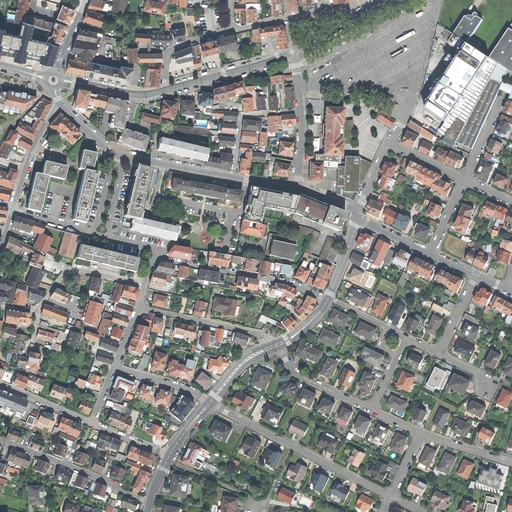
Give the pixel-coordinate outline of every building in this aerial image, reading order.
[(30,0),(18,0),(16,11),(14,19),(22,21),(25,21),(26,15),(30,0)] [(88,7),(102,9),(104,3),(105,1),(99,0),(90,0),(90,3),(88,7)] [(113,0),(113,5),(112,11),(123,12),(125,0),(113,0)] [(145,2),(143,10),(163,14),(165,3),(153,1),(148,0),(147,0),(147,2),(145,2)] [(272,3),(273,16),(276,15),(279,15),(278,8),(281,8),(280,2),(280,0),(271,0),(272,3)] [(296,0),(283,0),(286,14),(291,13),(298,11),(296,0)] [(311,9),(309,0),(301,0),(303,10),(307,9),(311,9)] [(241,23),(246,22),(245,4),(234,4),(234,8),(234,12),(240,12),(241,23)] [(363,5),(348,11),(350,15),(365,9),(363,5)] [(74,10),(63,6),(58,17),(69,22),(71,16),(74,10)] [(187,16),(195,15),(194,7),(186,7),(185,7),(187,16)] [(85,14),(83,20),(100,26),(104,14),(87,8),(85,14)] [(256,20),(255,8),(246,9),(247,22),(251,21),(256,20)] [(5,18),(14,19),(16,11),(8,9),(5,18)] [(406,19),(409,11),(400,9),(398,17),(406,19)] [(465,16),(454,34),(464,41),(467,43),(468,43),(471,37),(483,19),(478,16),(478,15),(478,14),(478,13),(477,13),(476,12),(475,12),(474,13),(473,14),(473,15),(473,16),(474,16),(474,17),(472,20),(465,16)] [(33,25),(50,30),(52,23),(43,20),(35,17),(26,15),(25,21),(34,24),(33,25)] [(5,30),(0,28),(0,55),(22,58),(32,60),(52,64),(56,53),(59,45),(46,41),(46,42),(30,38),(33,25),(34,24),(22,21),(19,36),(5,32),(5,30)] [(46,41),(59,45),(63,36),(67,26),(55,21),(53,25),(55,26),(54,30),(53,29),(52,33),(51,36),(49,36),(46,41)] [(498,63),(456,142),(472,149),(500,89),(503,82),(509,70),(511,72),(511,24),(490,58),(498,63)] [(259,28),(260,36),(277,33),(279,48),(287,47),(284,27),(282,25),(269,26),(259,28)] [(437,29),(442,33),(445,29),(438,25),(437,29)] [(95,42),(97,32),(80,28),(78,33),(76,38),(95,42)] [(173,34),(174,41),(179,40),(185,39),(182,28),(177,29),(176,30),(172,30),(173,34)] [(251,41),(260,40),(260,36),(259,28),(255,29),(252,30),(253,37),(251,41)] [(452,52),(456,54),(464,41),(454,34),(447,30),(442,36),(449,41),(447,43),(455,48),(452,52)] [(152,34),(150,34),(150,41),(150,43),(152,43),(162,43),(171,44),(171,35),(162,35),(152,34)] [(234,34),(217,39),(219,51),(220,50),(220,51),(229,49),(237,47),(234,34)] [(117,39),(106,37),(105,43),(106,44),(112,45),(116,45),(117,39)] [(471,37),(468,43),(478,49),(481,44),(471,37)] [(77,59),(91,60),(92,54),(95,54),(96,47),(94,47),(94,42),(76,39),(72,48),(71,52),(78,53),(77,59)] [(200,44),(202,55),(219,51),(217,39),(208,42),(200,44)] [(387,70),(413,56),(405,41),(379,55),(387,70)] [(478,50),(467,43),(464,41),(456,54),(437,82),(437,83),(436,83),(436,84),(436,85),(437,86),(438,86),(439,86),(439,85),(439,84),(440,85),(435,93),(433,92),(434,92),(434,91),(435,91),(435,90),(435,89),(434,89),(434,88),(433,89),(432,89),(432,90),(432,91),(433,91),(432,91),(427,99),(430,101),(425,108),(446,122),(489,57),(478,50)] [(198,45),(191,47),(192,59),(192,62),(193,66),(193,68),(193,69),(197,68),(196,66),(198,66),(201,65),(200,58),(199,58),(198,45)] [(178,62),(192,59),(190,47),(182,50),(175,53),(178,62)] [(315,51),(318,61),(331,57),(328,47),(315,51)] [(129,60),(136,60),(136,54),(136,52),(136,48),(128,48),(128,56),(129,60)] [(147,61),(161,61),(161,57),(162,53),(139,54),(139,62),(147,62),(147,61)] [(360,64),(365,73),(380,66),(375,57),(360,64)] [(490,58),(489,57),(446,122),(439,131),(446,136),(443,141),(453,148),(454,147),(456,142),(498,63),(490,58)] [(76,73),(84,74),(87,63),(81,61),(77,61),(69,59),(66,71),(76,73)] [(123,83),(130,85),(134,68),(121,66),(120,68),(87,61),(87,63),(84,74),(84,75),(89,76),(96,77),(119,82),(123,83)] [(154,86),(159,86),(161,66),(154,65),(147,64),(147,70),(148,70),(152,70),(150,85),(154,86)] [(322,64),(321,80),(354,81),(354,75),(350,75),(350,65),(322,64)] [(368,75),(371,80),(379,76),(377,71),(368,75)] [(283,80),(284,80),(284,76),(274,76),(275,85),(279,84),(281,84),(283,84),(283,80)] [(237,83),(231,85),(233,95),(237,94),(244,93),(241,82),(240,82),(238,82),(237,83)] [(511,85),(503,82),(500,89),(511,94),(511,93),(511,85)] [(183,86),(185,93),(190,91),(190,89),(196,87),(194,83),(183,86)] [(212,94),(211,103),(234,97),(233,95),(231,85),(221,88),(213,90),(212,94)] [(290,100),(294,100),(293,87),(284,88),(286,101),(290,100)] [(77,110),(80,113),(84,110),(85,106),(87,93),(77,91),(77,95),(74,108),(77,110)] [(0,109),(21,113),(36,98),(19,94),(7,92),(7,93),(1,92),(0,94),(0,109)] [(97,95),(87,93),(85,106),(90,107),(90,106),(94,107),(94,106),(97,95)] [(198,105),(211,106),(211,103),(212,94),(206,93),(201,93),(201,95),(199,95),(198,105)] [(102,96),(97,95),(94,106),(105,109),(107,98),(102,96)] [(268,97),(269,110),(272,110),(277,109),(277,105),(276,101),(276,96),(270,96),(268,96),(268,97)] [(263,97),(256,98),(257,111),(261,111),(265,110),(265,105),(266,105),(266,103),(264,103),(264,97),(263,97)] [(105,109),(104,110),(114,112),(113,114),(112,114),(109,126),(117,128),(117,129),(118,131),(121,132),(118,139),(122,141),(121,144),(144,152),(148,137),(123,128),(125,117),(128,105),(124,104),(125,101),(107,98),(105,109)] [(243,98),(244,112),(248,112),(253,111),(253,106),(254,106),(253,103),(252,104),(252,98),(243,98)] [(29,113),(35,116),(34,117),(37,118),(43,121),(47,112),(52,104),(43,99),(29,113)] [(163,101),(160,117),(174,119),(174,114),(175,112),(176,103),(169,102),(163,101)] [(182,104),(181,114),(193,115),(193,103),(190,102),(188,102),(182,102),(182,104)] [(325,108),(323,155),(341,155),(341,143),(341,142),(339,142),(339,138),(337,138),(337,126),(340,126),(340,125),(340,122),(342,122),(342,121),(343,108),(325,108)] [(376,117),(392,127),(395,122),(389,118),(390,116),(380,110),(376,117)] [(237,113),(224,112),(223,117),(223,120),(228,121),(231,121),(236,121),(237,116),(237,113)] [(142,114),(141,120),(159,124),(160,118),(148,115),(148,114),(145,113),(143,113),(142,114)] [(57,133),(68,122),(60,114),(55,120),(49,126),(57,133)] [(281,116),(281,125),(287,125),(290,124),(295,124),(294,119),(294,115),(281,116)] [(268,132),(276,132),(276,116),(271,117),(268,117),(268,123),(268,132)] [(33,141),(43,122),(43,121),(37,118),(36,120),(31,129),(29,128),(24,136),(33,141)] [(242,129),(260,131),(260,126),(261,122),(258,122),(252,121),(249,121),(243,120),(242,129)] [(421,132),(423,128),(411,120),(408,125),(421,133),(421,132)] [(499,125),(497,131),(506,135),(508,130),(509,131),(511,128),(509,127),(510,124),(506,122),(501,120),(499,125)] [(339,142),(341,142),(341,143),(349,143),(350,121),(342,121),(342,122),(340,122),(340,125),(342,125),(342,139),(341,138),(339,138),(339,142)] [(61,134),(72,144),(79,137),(77,135),(80,132),(68,122),(57,133),(60,136),(61,134)] [(24,136),(29,128),(19,123),(15,131),(24,136)] [(222,124),(221,132),(235,134),(235,130),(236,125),(222,124)] [(169,125),(168,132),(188,133),(209,135),(209,130),(210,129),(189,126),(169,125)] [(432,140),(435,136),(423,128),(421,132),(427,137),(432,140)] [(17,135),(18,134),(10,130),(3,142),(12,146),(14,143),(17,135)] [(241,140),(254,142),(256,133),(242,131),(241,136),(241,140)] [(265,147),(265,142),(266,139),(266,133),(263,133),(260,132),(258,146),(265,147)] [(405,139),(403,144),(413,149),(419,137),(409,132),(407,136),(406,136),(405,137),(404,139),(405,139)] [(219,136),(218,145),(233,146),(233,142),(234,138),(219,136)] [(493,140),(502,144),(505,145),(507,142),(494,136),(493,140)] [(17,144),(28,150),(30,146),(32,143),(21,137),(17,144)] [(181,155),(183,144),(160,139),(157,150),(168,152),(181,155)] [(502,144),(493,140),(490,144),(488,149),(498,154),(502,144)] [(60,142),(55,147),(61,152),(66,147),(60,142)] [(279,142),(278,155),(286,156),(286,154),(291,154),(292,149),(293,144),(279,142)] [(424,142),(419,152),(424,154),(429,156),(431,151),(434,147),(424,142)] [(205,161),(207,150),(183,144),(181,155),(192,158),(205,161)] [(10,150),(2,145),(0,148),(0,158),(5,159),(10,150)] [(437,155),(435,159),(440,161),(445,164),(446,162),(450,154),(439,148),(436,154),(437,155)] [(79,163),(78,168),(84,170),(91,171),(94,163),(96,153),(83,150),(80,159),(79,159),(79,163)] [(243,157),(243,159),(249,160),(250,155),(250,154),(249,154),(249,152),(251,153),(251,152),(246,151),(245,157),(243,157)] [(450,154),(446,162),(449,164),(451,165),(452,166),(454,167),(455,167),(456,165),(459,167),(464,158),(451,152),(450,154)] [(487,152),(484,157),(491,161),(493,156),(487,152)] [(232,155),(221,153),(220,159),(218,169),(224,170),(229,171),(232,155)] [(251,153),(250,161),(256,162),(264,163),(264,159),(265,154),(251,153)] [(315,161),(314,163),(322,163),(322,168),(337,169),(337,166),(340,166),(340,162),(341,155),(323,155),(315,154),(314,161),(315,161)] [(359,157),(344,156),(344,162),(340,162),(340,166),(337,166),(337,169),(336,195),(349,199),(353,192),(358,193),(358,183),(361,185),(372,164),(359,158),(359,157)] [(207,157),(206,166),(211,167),(218,169),(220,159),(207,157)] [(280,176),(288,177),(290,166),(292,166),(293,161),(270,157),(269,160),(269,162),(275,163),(273,175),(280,176)] [(240,165),(239,172),(247,174),(249,160),(243,159),(241,159),(240,165)] [(44,161),(41,175),(48,176),(63,180),(67,167),(57,164),(56,163),(54,163),(54,164),(44,161)] [(310,162),(309,181),(322,182),(322,168),(322,163),(314,163),(310,162)] [(384,168),(381,174),(384,175),(393,179),(394,176),(395,176),(396,173),(395,173),(398,166),(389,162),(389,164),(386,163),(384,168)] [(412,162),(407,172),(418,177),(423,167),(417,164),(412,162)] [(482,162),(476,175),(480,176),(482,177),(482,178),(486,179),(489,174),(491,171),(490,171),(492,167),(482,162)] [(137,166),(125,216),(134,218),(138,219),(141,207),(142,207),(143,205),(143,203),(142,203),(146,185),(147,185),(148,183),(148,182),(147,181),(150,169),(137,166)] [(431,171),(423,167),(418,177),(417,179),(433,187),(439,175),(431,171)] [(0,185),(12,189),(15,181),(18,171),(10,169),(8,174),(0,171),(0,185)] [(78,194),(91,198),(94,186),(97,173),(91,171),(84,170),(81,182),(80,182),(79,186),(80,186),(78,194)] [(194,193),(196,183),(179,180),(180,174),(169,172),(168,180),(173,181),(171,189),(179,190),(194,193)] [(32,186),(30,193),(43,196),(48,176),(41,175),(35,173),(33,182),(32,182),(31,183),(31,185),(32,186)] [(379,186),(390,191),(395,180),(393,179),(384,175),(382,180),(381,180),(380,181),(380,182),(380,184),(379,186)] [(400,175),(397,181),(403,184),(406,178),(400,175)] [(442,176),(439,175),(433,187),(431,191),(441,196),(442,194),(447,197),(450,189),(448,188),(450,184),(445,182),(444,181),(441,180),(442,176)] [(498,175),(494,185),(496,186),(498,187),(499,186),(504,188),(508,180),(498,175)] [(216,197),(228,200),(239,202),(241,192),(196,183),(194,193),(194,194),(204,196),(204,195),(205,195),(207,196),(216,198),(216,197)] [(251,187),(243,221),(257,223),(262,205),(294,211),(298,197),(286,194),(284,194),(283,194),(280,193),(265,190),(251,187)] [(0,198),(8,200),(9,196),(10,191),(3,190),(0,189),(0,198)] [(28,200),(26,209),(39,212),(43,196),(30,193),(29,196),(28,196),(28,198),(28,199),(28,200)] [(88,210),(91,198),(78,194),(76,204),(75,203),(74,207),(75,207),(72,220),(85,223),(88,210)] [(294,211),(293,213),(302,216),(301,217),(337,231),(342,221),(345,213),(321,203),(299,195),(294,211)] [(368,212),(368,213),(371,214),(379,218),(385,206),(380,204),(381,203),(379,202),(376,201),(376,202),(374,201),(372,201),(370,204),(369,206),(369,207),(370,208),(370,210),(369,210),(368,212)] [(483,212),(493,216),(498,207),(494,205),(492,204),(492,203),(490,202),(489,202),(489,203),(488,202),(486,205),(485,208),(483,212)] [(433,203),(427,215),(434,217),(434,216),(438,217),(439,217),(440,217),(441,214),(441,213),(440,213),(442,211),(443,207),(439,205),(433,203)] [(474,210),(464,205),(463,205),(461,209),(462,209),(461,212),(459,215),(469,220),(474,210)] [(498,207),(493,216),(503,220),(508,210),(503,208),(498,205),(498,207)] [(394,225),(399,215),(388,209),(384,217),(385,218),(384,220),(388,222),(394,225)] [(400,214),(399,215),(394,225),(398,227),(399,227),(398,227),(399,228),(400,229),(401,230),(403,229),(405,230),(411,219),(400,214)] [(468,228),(472,221),(469,220),(459,215),(458,218),(456,221),(455,222),(454,224),(454,226),(454,227),(456,228),(459,229),(458,231),(458,232),(465,235),(466,232),(468,228)] [(13,222),(12,227),(29,232),(30,229),(32,222),(15,217),(13,222)] [(153,234),(155,223),(138,219),(134,218),(131,229),(141,231),(153,234)] [(32,222),(30,229),(42,234),(52,239),(56,229),(33,221),(32,222)] [(241,226),(240,233),(261,238),(264,225),(256,224),(255,229),(250,228),(251,223),(243,221),(241,226)] [(177,228),(155,223),(153,234),(164,236),(174,239),(177,228)] [(416,235),(426,239),(428,234),(430,230),(417,223),(414,229),(418,231),(416,235)] [(312,236),(314,231),(310,229),(291,224),(289,231),(312,236)] [(304,252),(310,255),(320,234),(314,231),(312,236),(304,252)] [(65,232),(58,254),(71,258),(78,236),(65,232)] [(42,234),(35,248),(41,251),(45,253),(48,247),(52,239),(42,234)] [(269,234),(265,254),(292,260),(293,255),(294,256),(294,254),(295,254),(296,253),(295,253),(295,251),(293,251),(294,247),(295,247),(296,240),(269,234)] [(360,239),(357,245),(368,250),(373,237),(369,235),(366,234),(366,236),(362,234),(360,239)] [(5,249),(17,254),(19,250),(20,248),(22,243),(9,237),(7,243),(5,249)] [(334,240),(328,237),(319,258),(325,261),(331,246),(334,240)] [(380,240),(369,262),(381,267),(384,261),(390,249),(391,246),(385,243),(380,240)] [(501,251),(511,253),(511,250),(511,242),(504,240),(503,243),(502,242),(501,247),(502,247),(501,251)] [(474,253),(479,255),(480,252),(481,251),(484,245),(477,242),(474,249),(476,250),(474,253)] [(29,250),(31,247),(22,243),(20,248),(23,249),(22,250),(28,253),(29,250)] [(80,245),(77,258),(135,272),(138,259),(125,256),(121,255),(96,248),(92,247),(80,245)] [(167,253),(168,256),(188,260),(190,249),(173,246),(170,250),(167,253)] [(331,246),(325,261),(333,263),(339,249),(331,246)] [(56,251),(48,247),(45,253),(46,253),(53,257),(56,251)] [(394,251),(390,249),(384,261),(387,263),(389,263),(394,251)] [(398,254),(394,263),(398,265),(398,264),(406,267),(411,255),(407,253),(408,253),(405,252),(402,250),(400,255),(398,254)] [(503,263),(508,264),(511,253),(501,251),(500,250),(497,261),(503,263)] [(474,265),(479,255),(474,253),(470,251),(465,260),(469,262),(474,265)] [(209,252),(207,263),(216,265),(226,266),(228,255),(209,252)] [(33,254),(29,264),(40,269),(44,258),(39,256),(33,254)] [(357,265),(361,267),(364,260),(361,259),(361,257),(354,254),(350,262),(357,265)] [(483,257),(479,255),(474,265),(479,267),(484,270),(489,260),(483,257)] [(232,256),(231,262),(240,264),(240,260),(241,257),(232,256)] [(420,273),(425,262),(420,259),(416,257),(414,261),(412,260),(409,267),(413,269),(420,273)] [(245,261),(244,271),(248,271),(253,272),(255,263),(255,260),(246,258),(245,261)] [(363,268),(366,269),(369,263),(364,260),(361,267),(363,268)] [(267,275),(268,271),(269,271),(270,269),(271,263),(260,261),(259,264),(258,273),(262,274),(267,275)] [(158,266),(155,271),(172,274),(174,265),(160,262),(158,266)] [(420,274),(432,279),(434,273),(436,271),(433,270),(435,267),(431,264),(425,262),(420,273),(420,274)] [(287,275),(289,266),(281,264),(279,271),(279,273),(283,274),(287,275)] [(317,274),(327,278),(329,273),(331,269),(321,264),(319,264),(318,266),(320,267),(317,274)] [(353,272),(351,278),(355,280),(354,281),(357,282),(357,281),(360,283),(364,273),(361,272),(363,268),(361,267),(357,265),(353,272)] [(187,276),(189,268),(180,266),(177,278),(186,280),(187,276)] [(304,268),(300,266),(299,266),(294,277),(299,279),(304,282),(309,271),(304,268)] [(30,275),(41,280),(44,271),(33,267),(32,271),(30,275)] [(490,268),(487,273),(493,276),(496,271),(490,268)] [(199,276),(198,280),(203,281),(207,282),(209,272),(204,271),(200,270),(199,276)] [(448,285),(452,275),(447,272),(442,270),(441,272),(440,271),(436,280),(447,285),(448,285)] [(151,277),(150,283),(163,286),(164,281),(165,275),(153,272),(151,277)] [(210,272),(208,281),(217,283),(218,279),(219,273),(214,273),(210,272)] [(407,274),(403,272),(397,285),(403,288),(406,281),(404,280),(407,274)] [(317,274),(312,285),(323,289),(325,283),(327,278),(317,274)] [(26,286),(30,287),(33,288),(36,289),(40,282),(41,280),(30,275),(27,280),(25,286),(26,286)] [(458,277),(452,275),(448,285),(451,286),(450,289),(457,293),(463,280),(458,277)] [(245,288),(247,279),(242,278),(237,277),(236,287),(245,288)] [(92,295),(93,294),(93,292),(98,293),(101,280),(96,279),(92,278),(88,294),(92,295)] [(0,288),(7,291),(10,282),(0,279),(0,288)] [(254,290),(255,290),(257,280),(252,280),(247,279),(245,288),(254,290)] [(7,291),(15,292),(16,288),(17,283),(10,281),(10,282),(7,291)] [(50,287),(40,282),(36,289),(46,292),(50,287)] [(116,287),(112,297),(119,299),(120,296),(124,286),(120,284),(117,283),(116,287)] [(270,294),(281,296),(282,294),(287,286),(280,285),(275,284),(274,288),(271,287),(271,288),(270,291),(270,294)] [(131,288),(124,286),(120,296),(128,298),(136,300),(138,292),(137,289),(131,288)] [(291,288),(287,286),(282,294),(284,295),(292,299),(293,297),(294,295),(296,291),(291,288)] [(26,298),(39,302),(42,297),(45,293),(32,289),(33,288),(30,287),(27,297),(26,298)] [(23,296),(24,291),(16,288),(15,292),(14,295),(22,298),(23,296)] [(53,293),(50,297),(57,301),(57,300),(64,303),(66,299),(68,295),(61,292),(61,290),(57,288),(53,293)] [(483,304),(487,306),(493,295),(487,292),(487,291),(486,290),(485,290),(484,289),(483,289),(483,290),(482,290),(480,289),(478,293),(475,300),(477,301),(477,302),(483,305),(483,304)] [(353,290),(349,298),(356,301),(355,303),(357,304),(363,307),(368,297),(360,293),(361,291),(358,290),(358,292),(353,290)] [(7,291),(5,295),(3,302),(12,304),(14,295),(15,292),(7,291)] [(68,295),(66,299),(80,304),(81,302),(82,298),(68,294),(68,295)] [(378,300),(372,311),(375,312),(377,313),(377,312),(381,314),(381,315),(389,299),(379,294),(377,299),(378,300)] [(20,305),(22,298),(14,295),(12,304),(20,305)] [(167,300),(167,298),(154,295),(152,305),(159,306),(165,308),(167,300)] [(94,296),(92,301),(102,304),(106,305),(108,300),(109,298),(103,296),(102,299),(100,298),(100,297),(94,296)] [(127,300),(128,298),(120,296),(119,299),(118,303),(118,304),(119,304),(126,306),(126,304),(127,300)] [(307,296),(302,306),(309,313),(315,301),(310,298),(307,296)] [(497,308),(502,310),(506,301),(503,299),(501,298),(500,296),(499,296),(498,296),(497,297),(496,296),(495,299),(493,303),(492,305),(497,308)] [(178,313),(183,314),(187,298),(182,297),(178,313)] [(215,298),(213,309),(219,311),(223,312),(223,313),(226,314),(233,315),(237,302),(226,299),(226,300),(215,298)] [(85,319),(82,330),(85,331),(96,335),(99,328),(96,327),(102,304),(92,301),(90,301),(90,302),(85,319)] [(194,308),(193,315),(198,317),(203,318),(205,312),(201,311),(202,309),(203,309),(204,306),(206,307),(207,303),(203,303),(203,302),(196,301),(195,304),(193,304),(192,307),(194,308)] [(511,315),(511,312),(511,303),(506,301),(502,310),(501,311),(509,315),(511,316),(511,315)] [(444,304),(443,307),(444,308),(452,312),(456,305),(449,302),(447,305),(444,304)] [(397,303),(389,318),(393,320),(398,323),(405,307),(397,303)] [(443,307),(434,303),(431,309),(432,309),(432,308),(441,313),(444,308),(443,307)] [(119,304),(116,312),(130,317),(132,312),(133,308),(126,306),(119,304)] [(52,318),(55,309),(44,305),(41,314),(46,315),(52,318)] [(302,306),(294,313),(301,320),(304,317),(309,313),(302,306)] [(58,320),(64,322),(68,313),(55,309),(52,318),(58,320)] [(17,322),(19,312),(12,311),(7,310),(5,323),(17,325),(17,322)] [(335,310),(330,320),(344,327),(349,317),(344,314),(344,315),(342,314),(340,313),(340,312),(335,310)] [(29,324),(30,314),(25,313),(19,312),(17,322),(29,324)] [(103,312),(101,318),(111,320),(112,316),(103,312)] [(85,319),(70,313),(66,324),(69,325),(78,328),(82,330),(85,319)] [(118,324),(121,317),(113,315),(111,321),(118,324)] [(142,320),(140,326),(148,328),(151,328),(153,318),(149,317),(143,315),(142,320)] [(265,324),(268,318),(261,315),(258,321),(265,324)] [(428,327),(426,331),(430,333),(435,335),(443,320),(434,315),(429,325),(428,324),(427,326),(428,327)] [(127,323),(128,320),(121,317),(118,324),(126,326),(127,323)] [(288,319),(282,324),(286,329),(288,331),(292,328),(296,324),(290,317),(288,319)] [(158,319),(153,318),(151,328),(151,331),(160,333),(163,320),(158,319)] [(268,318),(267,321),(279,327),(282,324),(268,318)] [(408,322),(406,327),(410,329),(415,331),(419,322),(411,318),(409,321),(408,320),(407,322),(408,322)] [(361,322),(356,333),(361,335),(360,337),(364,339),(365,337),(371,340),(376,329),(372,327),(369,326),(367,325),(361,322)] [(177,334),(183,336),(185,325),(180,324),(175,323),(172,333),(177,334)] [(465,329),(463,334),(474,339),(479,329),(476,327),(476,328),(467,324),(465,329)] [(135,331),(132,339),(144,342),(145,342),(146,336),(148,336),(148,335),(147,335),(148,328),(140,326),(137,325),(135,331)] [(190,326),(185,325),(183,336),(188,338),(188,340),(191,341),(192,338),(193,339),(196,327),(190,326)] [(122,330),(114,327),(112,332),(111,336),(120,339),(121,335),(122,330)] [(15,337),(15,334),(16,330),(10,329),(3,328),(3,333),(4,333),(6,334),(9,336),(15,337)] [(218,342),(221,342),(224,330),(220,329),(217,328),(214,341),(218,342)] [(322,334),(320,339),(336,347),(337,345),(336,344),(340,337),(324,329),(322,334)] [(45,340),(47,333),(39,330),(38,334),(37,338),(45,340)] [(69,338),(66,345),(76,348),(80,334),(71,331),(69,338)] [(96,341),(98,335),(96,335),(85,331),(84,336),(96,341)] [(207,331),(205,341),(213,342),(215,333),(211,332),(207,331)] [(47,333),(45,340),(52,342),(53,337),(54,335),(47,333)] [(234,338),(233,342),(247,346),(248,342),(250,338),(241,335),(235,333),(234,338)] [(9,341),(14,342),(15,341),(23,342),(23,339),(24,335),(15,334),(15,337),(9,336),(9,340),(9,341)] [(105,340),(102,338),(101,343),(99,347),(115,353),(117,349),(119,344),(105,340)] [(130,344),(128,349),(140,353),(142,349),(143,345),(144,342),(132,339),(130,344)] [(13,352),(21,354),(22,348),(23,342),(15,341),(14,342),(13,352)] [(459,341),(455,350),(462,354),(470,358),(475,348),(471,346),(472,345),(470,344),(469,345),(459,341)] [(303,358),(305,359),(306,357),(309,358),(315,361),(317,357),(320,358),(322,352),(311,347),(313,345),(308,342),(306,345),(302,343),(296,355),(301,357),(302,356),(303,357),(303,358)] [(181,344),(180,348),(180,350),(202,355),(203,351),(196,349),(197,346),(186,344),(185,345),(181,344)] [(170,348),(168,356),(175,358),(177,350),(176,349),(170,348)] [(366,348),(361,358),(380,367),(382,362),(384,357),(366,348)] [(492,351),(486,364),(488,365),(490,365),(490,366),(494,369),(501,355),(492,351)] [(152,363),(152,364),(151,367),(151,369),(151,370),(152,370),(153,371),(154,371),(155,371),(156,370),(157,369),(159,370),(162,370),(166,355),(155,352),(154,359),(153,359),(152,363)] [(99,353),(96,360),(111,365),(112,361),(113,358),(99,353)] [(412,353),(407,363),(421,370),(423,366),(420,365),(423,359),(417,356),(412,353)] [(32,354),(29,354),(28,356),(26,365),(37,367),(39,355),(33,354),(32,354)] [(17,365),(22,366),(26,367),(27,358),(23,357),(19,356),(17,365)] [(146,368),(149,360),(143,357),(143,359),(141,358),(138,365),(146,368)] [(210,359),(207,370),(220,373),(224,369),(228,364),(224,361),(226,359),(224,357),(222,359),(220,357),(216,361),(210,359)] [(329,358),(321,374),(327,377),(331,378),(339,361),(336,360),(336,361),(329,358)] [(168,373),(168,374),(170,375),(173,376),(173,375),(178,377),(181,366),(176,364),(177,364),(173,363),(171,363),(169,362),(167,369),(169,370),(168,373)] [(190,375),(191,376),(193,369),(189,368),(190,367),(186,366),(186,367),(181,366),(178,377),(183,378),(183,379),(185,379),(188,380),(189,378),(190,375)] [(436,367),(427,385),(435,389),(436,387),(439,388),(438,389),(439,389),(439,388),(443,390),(451,372),(444,369),(438,366),(437,368),(436,367)] [(346,369),(339,382),(343,384),(349,387),(356,373),(350,371),(351,368),(348,367),(347,369),(346,369)] [(25,368),(25,372),(39,377),(41,373),(40,373),(38,372),(33,371),(29,370),(29,369),(25,368)] [(254,378),(252,383),(265,390),(272,374),(265,371),(259,368),(255,376),(256,377),(255,379),(254,378)] [(203,387),(203,388),(204,389),(204,390),(205,390),(206,390),(207,389),(209,387),(211,386),(210,385),(208,384),(211,381),(207,378),(208,377),(201,371),(200,372),(201,373),(198,377),(195,380),(203,387)] [(366,372),(359,386),(370,391),(372,386),(375,380),(371,378),(372,376),(366,372)] [(400,379),(397,385),(408,391),(411,386),(414,387),(415,384),(412,383),(415,377),(403,372),(400,379)] [(89,374),(86,382),(89,383),(98,386),(100,382),(101,378),(96,376),(89,374)] [(455,374),(449,387),(455,390),(455,389),(464,393),(470,382),(464,379),(465,378),(463,377),(461,376),(460,377),(455,374)] [(25,384),(25,385),(31,387),(40,391),(44,381),(29,375),(27,380),(25,384)] [(113,387),(114,388),(124,391),(125,388),(132,390),(135,384),(135,383),(134,382),(131,381),(130,381),(130,382),(125,380),(118,377),(116,378),(113,387)] [(294,391),(294,392),(296,388),(297,386),(291,383),(286,381),(281,391),(292,396),(292,395),(294,391)] [(53,385),(49,395),(54,397),(60,399),(62,395),(64,395),(64,393),(66,390),(53,385)] [(140,392),(139,396),(150,399),(153,388),(147,387),(142,385),(141,389),(140,389),(139,392),(140,392)] [(123,395),(124,391),(114,388),(112,393),(110,398),(120,402),(123,395)] [(305,389),(299,402),(302,403),(302,404),(304,406),(305,405),(310,407),(316,395),(311,392),(305,389)] [(0,408),(0,409),(1,408),(5,410),(5,411),(8,412),(9,411),(14,414),(13,417),(20,420),(27,401),(21,399),(19,402),(17,401),(17,398),(12,396),(12,395),(8,393),(4,391),(3,394),(0,392),(1,391),(0,390),(0,408)] [(159,394),(157,394),(155,402),(167,405),(171,393),(165,391),(160,390),(159,392),(159,394)] [(504,390),(495,407),(503,410),(503,409),(505,410),(511,396),(511,393),(508,392),(504,390)] [(234,402),(238,404),(243,396),(239,394),(234,402)] [(243,408),(248,410),(254,399),(244,394),(243,396),(238,404),(238,405),(243,408)] [(176,403),(181,399),(172,396),(168,406),(173,408),(176,403)] [(398,410),(403,413),(406,407),(405,407),(407,403),(408,403),(392,396),(393,396),(391,400),(390,400),(388,405),(395,409),(398,410)] [(171,414),(180,421),(186,414),(192,407),(181,399),(176,403),(178,405),(171,414)] [(324,399),(318,412),(324,414),(325,412),(330,414),(335,404),(329,401),(324,399)] [(82,400),(78,410),(82,412),(88,414),(92,404),(82,400)] [(473,401),(468,410),(473,413),(477,415),(481,417),(486,407),(479,404),(473,401)] [(178,405),(176,403),(173,408),(169,412),(171,414),(178,405)] [(269,404),(262,417),(266,419),(269,421),(272,415),(279,419),(283,412),(269,404)] [(125,407),(122,414),(129,417),(132,409),(125,407)] [(353,412),(350,411),(346,409),(343,408),(339,417),(341,418),(339,421),(347,424),(348,422),(353,412)] [(418,419),(422,421),(424,419),(425,419),(426,416),(425,415),(427,412),(418,408),(414,417),(418,419)] [(441,409),(433,424),(438,426),(442,428),(450,413),(441,409)] [(41,414),(38,421),(50,426),(52,421),(51,420),(53,416),(47,413),(43,412),(42,411),(41,414)] [(121,417),(121,416),(111,412),(109,417),(107,422),(117,427),(121,417)] [(29,416),(26,423),(32,425),(35,418),(29,416)] [(359,430),(358,433),(364,436),(371,421),(365,418),(361,416),(355,428),(359,430)] [(129,420),(121,417),(117,427),(122,429),(127,431),(129,427),(130,428),(132,424),(130,424),(131,421),(130,421),(131,419),(129,419),(129,420)] [(68,432),(72,422),(67,420),(62,418),(58,428),(68,432)] [(466,437),(471,426),(457,419),(451,430),(456,432),(466,437)] [(298,434),(303,437),(309,427),(295,420),(290,430),(296,433),(298,434)] [(217,421),(210,434),(216,437),(217,435),(221,438),(221,439),(226,442),(233,429),(226,426),(227,425),(225,424),(224,423),(223,424),(217,421)] [(76,424),(72,422),(68,432),(67,433),(77,437),(81,426),(76,424)] [(149,430),(148,433),(153,435),(158,437),(157,439),(163,441),(167,432),(161,430),(162,428),(153,424),(151,430),(149,430)] [(379,425),(373,438),(383,443),(389,429),(384,427),(379,425)] [(10,428),(6,437),(12,439),(19,442),(22,434),(14,431),(14,430),(10,428)] [(485,443),(489,445),(495,434),(483,428),(479,436),(483,439),(486,440),(485,443)] [(398,433),(391,449),(395,451),(396,451),(402,453),(404,449),(402,448),(405,442),(407,438),(402,435),(402,436),(398,434),(398,433)] [(108,447),(112,438),(106,436),(102,434),(98,443),(99,444),(104,446),(108,448),(108,447)] [(338,442),(325,435),(320,445),(324,448),(328,450),(333,453),(338,442)] [(36,440),(31,438),(28,446),(34,448),(41,451),(44,444),(36,440)] [(117,451),(121,442),(116,440),(112,438),(108,447),(117,451)] [(256,441),(252,439),(249,438),(243,449),(246,450),(245,453),(254,458),(261,443),(257,440),(256,441)] [(195,443),(194,443),(193,443),(193,444),(192,444),(190,448),(188,452),(198,458),(200,455),(206,458),(209,451),(195,443)] [(64,458),(68,448),(58,444),(56,448),(54,454),(59,456),(64,458)] [(138,460),(142,451),(136,448),(131,447),(129,451),(128,451),(127,453),(128,454),(127,457),(129,457),(130,458),(137,461),(138,460)] [(427,447),(420,462),(429,467),(436,452),(432,449),(427,447)] [(16,463),(20,453),(15,451),(11,449),(7,459),(12,461),(16,463)] [(271,462),(270,465),(275,468),(282,454),(279,452),(277,451),(276,453),(274,451),(268,449),(265,454),(267,455),(265,459),(268,460),(271,462)] [(355,449),(348,462),(353,464),(358,467),(365,454),(355,449)] [(140,461),(140,463),(144,464),(145,463),(148,464),(152,455),(147,453),(142,451),(138,460),(140,461)] [(85,459),(87,455),(77,452),(73,462),(78,463),(83,465),(85,459)] [(198,458),(188,452),(186,456),(184,460),(184,461),(185,462),(194,467),(194,466),(200,469),(203,463),(197,460),(198,458)] [(26,467),(30,456),(25,455),(20,453),(16,463),(20,464),(26,467)] [(446,453),(438,470),(442,473),(443,471),(448,474),(456,458),(451,455),(446,453)] [(100,460),(96,459),(92,469),(96,471),(101,473),(105,463),(100,460)] [(37,466),(35,470),(45,474),(49,464),(44,462),(39,460),(37,466)] [(465,460),(458,474),(468,479),(471,472),(472,472),(473,470),(472,469),(474,464),(469,462),(465,460)] [(369,473),(375,476),(383,480),(387,473),(385,472),(388,466),(380,462),(377,468),(373,465),(369,473)] [(135,467),(136,468),(141,470),(150,474),(152,471),(136,464),(135,467)] [(307,468),(302,465),(301,467),(297,465),(296,468),(292,466),(288,474),(292,476),(291,478),(300,483),(307,468)] [(123,474),(124,470),(115,466),(111,476),(120,480),(123,474)] [(58,468),(55,478),(60,480),(59,482),(63,484),(68,472),(63,470),(58,468)] [(482,469),(478,483),(486,485),(485,487),(491,489),(492,487),(500,490),(504,476),(496,474),(497,472),(493,470),(490,470),(490,472),(482,469)] [(133,488),(138,490),(143,481),(147,482),(149,478),(150,474),(141,470),(138,476),(133,488)] [(324,475),(323,477),(320,475),(315,473),(313,477),(315,478),(310,486),(322,492),(329,478),(325,476),(324,475)] [(76,479),(75,483),(84,487),(87,479),(82,477),(78,475),(76,479)] [(189,484),(191,478),(175,475),(174,481),(174,482),(176,482),(174,488),(173,488),(172,488),(171,495),(185,497),(187,484),(189,484)] [(414,478),(408,489),(415,492),(416,493),(422,496),(427,485),(414,478)] [(94,492),(93,494),(96,495),(99,496),(102,498),(104,494),(107,487),(102,485),(97,483),(94,492)] [(337,483),(332,493),(345,500),(350,490),(344,488),(342,486),(337,483)] [(29,487),(29,504),(38,504),(39,507),(46,507),(46,503),(46,499),(43,499),(42,486),(29,487)] [(281,492),(279,497),(292,504),(297,494),(283,487),(281,492)] [(436,491),(432,499),(437,501),(436,503),(435,505),(438,507),(443,510),(444,507),(446,508),(448,504),(446,503),(449,498),(436,491)] [(368,498),(366,497),(365,498),(361,496),(357,504),(358,504),(356,507),(366,511),(367,509),(370,510),(374,501),(368,498)] [(495,511),(497,505),(493,504),(494,498),(487,496),(482,511),(495,511)] [(124,497),(120,507),(123,508),(123,506),(134,510),(134,509),(136,510),(139,504),(137,503),(137,502),(130,500),(124,497)] [(236,506),(238,507),(239,499),(225,497),(223,510),(222,511),(234,511),(235,508),(236,506)] [(458,508),(456,511),(474,511),(477,503),(466,501),(465,505),(462,510),(458,508)] [(75,511),(78,507),(67,503),(63,511),(75,511)]
